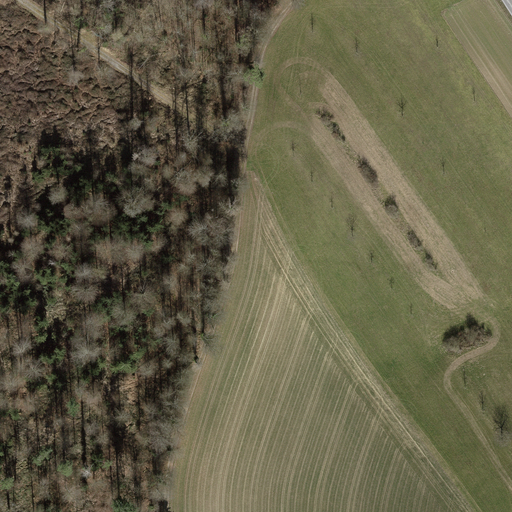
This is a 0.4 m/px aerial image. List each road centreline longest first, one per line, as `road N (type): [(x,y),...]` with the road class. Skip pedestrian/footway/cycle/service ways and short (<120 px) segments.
road 1 (track): [(171,511),(176,425),(206,334),(256,80),(293,0)]
road 2 (track): [(27,0),(243,154)]
